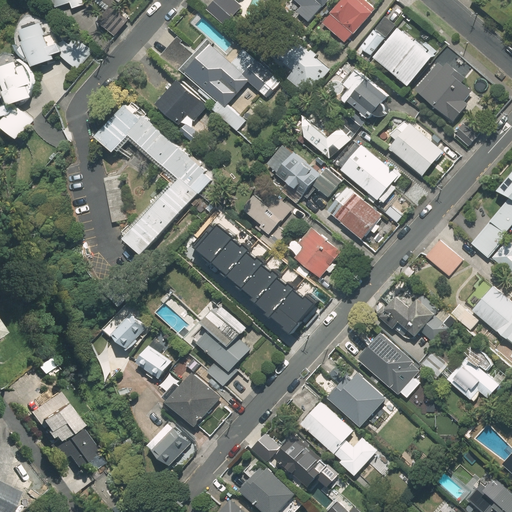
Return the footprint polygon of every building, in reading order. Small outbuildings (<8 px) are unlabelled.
[(83,0),(52,0),(55,7),(71,2),(73,8),(85,4),(83,0)] [(93,0),(106,10),(98,20),(116,35),(129,20),(117,9),(124,0),(93,0)] [(215,0),(207,9),(225,25),(240,10),(228,0),(215,0)] [(310,21),(328,0),(296,0),(302,5),(298,10),(310,21)] [(376,8),(366,0),(343,0),(323,23),(346,42),(376,8)] [(76,37),(70,44),(65,40),(59,42),(56,34),(51,23),(45,20),(36,16),(28,13),(20,21),(17,31),(17,45),(22,56),(31,66),(55,59),(62,55),(79,69),(94,52),(76,37)] [(362,47),(372,56),(397,25),(386,17),(362,47)] [(375,58),(408,86),(434,57),(401,28),(375,58)] [(310,82),(317,88),(331,71),(316,58),(319,55),(312,50),(309,53),(286,33),(272,51),(295,70),(289,77),(304,90),(310,82)] [(245,49),(233,63),(210,43),(184,72),(219,102),(213,110),(238,131),(247,120),(229,104),(249,81),(267,97),(282,81),(245,49)] [(0,95),(9,105),(33,97),(36,84),(32,71),(23,59),(13,55),(5,52),(0,57),(0,95)] [(439,63),(416,90),(454,122),(469,104),(465,101),(473,91),(462,82),(466,78),(447,63),(444,66),(439,63)] [(347,100),(369,119),(374,113),(380,117),(388,115),(390,106),(386,100),(389,96),(368,77),(347,100)] [(195,122),(209,106),(178,80),(157,104),(181,124),(188,116),(195,122)] [(127,236),(146,254),(218,177),(133,99),(99,136),(116,151),(133,132),(182,177),(127,236)] [(0,125),(18,140),(35,120),(17,105),(0,125)] [(279,123),(272,115),(261,127),(269,134),(279,123)] [(344,121),(357,133),(362,127),(349,115),(344,121)] [(295,127),(331,159),(351,138),(339,127),(328,139),(304,117),(295,127)] [(423,175),(443,151),(407,121),(390,136),(396,141),(391,147),(423,175)] [(188,122),(180,132),(194,144),(202,135),(188,122)] [(463,123),(455,132),(470,145),(478,136),(463,123)] [(268,164),(305,196),(314,186),(323,176),(285,143),(268,164)] [(392,185),(401,175),(363,144),(361,148),(357,144),(341,164),(345,167),(342,170),(381,203),(395,187),(392,185)] [(323,176),(314,186),(329,198),(344,181),(329,169),(323,176)] [(490,258),(511,229),(511,174),(498,190),(510,197),(473,244),(490,258)] [(129,178),(108,180),(110,209),(131,208),(129,178)] [(289,233),(279,225),(293,208),(262,182),(241,207),(262,224),(261,225),(267,230),(261,237),(275,249),(289,233)] [(363,240),(384,215),(349,186),(328,211),(363,240)] [(192,250),(287,332),(311,304),(215,223),(192,250)] [(346,255),(312,227),(300,242),(306,246),(298,256),(321,276),(330,267),(334,270),(346,255)] [(427,255),(450,276),(464,260),(440,239),(427,255)] [(511,273),(511,245),(507,241),(493,258),(511,273)] [(474,310),(511,342),(511,301),(494,286),(474,310)] [(421,330),(436,343),(450,327),(436,315),(440,310),(421,295),(410,308),(395,295),(378,315),(394,328),(406,336),(411,337),(416,335),(421,330)] [(241,368),(237,365),(252,349),(238,337),(243,332),(218,308),(192,336),(199,342),(217,359),(208,369),(225,385),(241,368)] [(458,318),(473,331),(482,321),(467,308),(458,318)] [(112,334),(127,349),(146,330),(130,315),(112,334)] [(359,360),(406,401),(421,384),(414,377),(421,369),(414,364),(416,362),(383,333),(359,360)] [(137,363),(160,379),(173,360),(160,352),(163,348),(153,340),(137,363)] [(450,379),(474,399),(481,391),(488,397),(500,384),(485,372),(493,363),(487,355),(479,349),(472,345),(468,357),(450,379)] [(202,359),(193,350),(189,355),(186,352),(169,370),(182,381),(193,369),(195,371),(200,365),(198,363),(202,359)] [(423,365),(437,378),(449,364),(435,351),(423,365)] [(197,428),(222,397),(192,372),(167,403),(197,428)] [(329,397),(362,426),(387,398),(357,372),(352,377),(349,374),(329,397)] [(107,470),(59,405),(63,402),(56,391),(26,413),(61,460),(65,456),(74,468),(81,463),(93,480),(107,470)] [(340,462),(355,476),(378,452),(362,438),(355,445),(348,439),(355,431),(323,401),(301,424),(341,461),(340,462)] [(173,465),(192,443),(169,424),(151,447),(173,465)] [(252,450),(266,462),(281,444),(266,432),(252,450)] [(341,473),(294,434),(275,458),(309,486),(316,478),(328,488),(341,473)] [(380,450),(373,458),(376,461),(372,465),(380,472),(383,468),(386,470),(393,462),(380,450)] [(241,490),(263,511),(279,511),(296,495),(265,465),(241,490)] [(511,511),(511,492),(496,477),(487,486),(484,483),(469,499),(482,511),(511,511)] [(0,511),(5,511),(15,491),(0,485),(0,511)] [(247,511),(233,499),(220,511),(247,511)] [(339,500),(329,511),(359,511),(353,507),(351,509),(339,500)]
